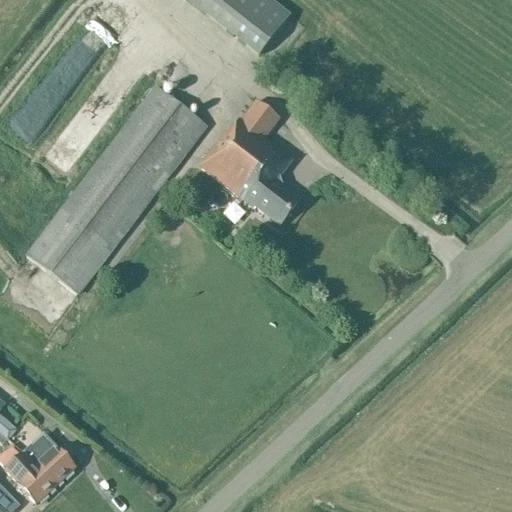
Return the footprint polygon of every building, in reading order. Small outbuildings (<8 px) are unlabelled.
[(184,0),(260,59),(290,21),(263,0),(184,0)] [(205,129),(155,91),(26,260),(76,298),(205,129)] [(239,124),(238,123),(228,137),(225,135),(198,170),(255,211),(254,213),(279,229),(298,204),(274,186),(291,164),(263,142),(279,122),(255,104),(239,124)] [(383,185),(387,180),(382,176),(378,181),(383,185)] [(16,433),(0,420),(0,436),(8,443),(16,433)] [(29,462),(54,490),(74,471),(55,451),(43,438),(30,450),(29,449),(22,456),(29,462)] [(0,458),(0,467),(4,473),(17,487),(16,487),(35,507),(54,490),(29,462),(22,456),(19,459),(10,449),(0,458)]
